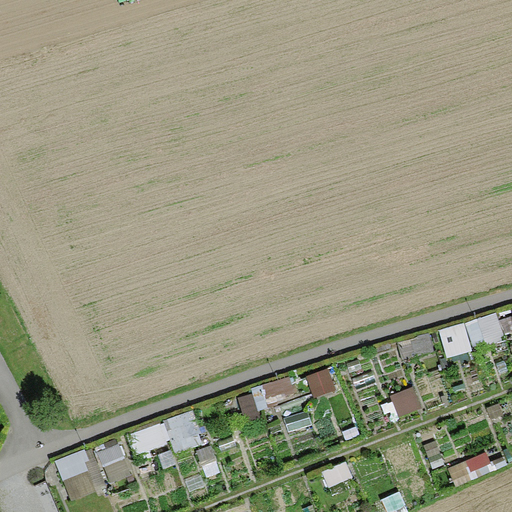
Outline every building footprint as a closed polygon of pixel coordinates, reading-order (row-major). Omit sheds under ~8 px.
[(501,315),(471,324),(478,349),(508,340),(501,315)] [(451,359),(477,353),(470,324),(444,331),(451,359)] [(312,378),(320,399),(339,392),(331,371),(312,378)] [(265,409),(299,396),(294,382),(260,395),(265,409)] [(404,417),(423,410),(416,392),(397,399),(404,417)] [(198,414),(134,433),(141,455),(177,444),(180,453),(208,444),(198,414)] [(101,449),(113,485),(135,478),(123,442),(101,449)] [(60,461),(73,502),(110,490),(97,449),(60,461)]
